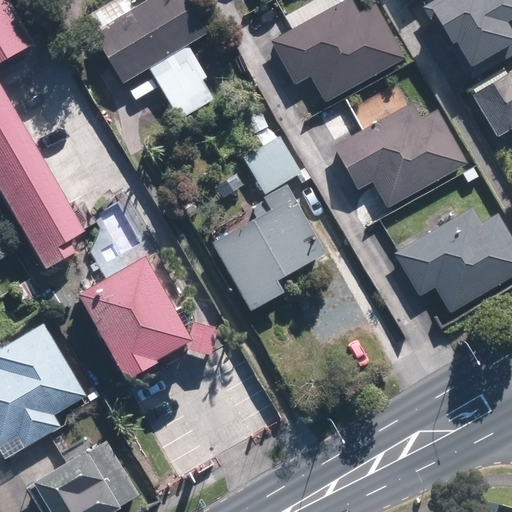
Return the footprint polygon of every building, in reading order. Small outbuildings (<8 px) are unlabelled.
[(0,0),(0,192),(43,267),(73,250),(66,238),(81,229),(0,87),(0,58),(31,41),(7,0),(0,0)] [(203,73),(184,42),(204,30),(186,0),(136,0),(88,29),(119,80),(145,65),(177,118),(211,98),(198,76),(203,73)] [(356,14),(348,0),(342,0),(267,40),(291,85),(307,76),(321,103),(403,59),(373,4),(356,14)] [(430,0),(418,7),(443,49),(447,48),(466,81),(511,53),(511,1),(511,0),(430,0)] [(511,69),(469,95),(494,137),(511,126),(511,69)] [(248,133),(265,125),(254,101),(236,110),(248,133)] [(417,118),(408,102),(329,146),(353,191),(369,182),(384,209),(465,164),(434,109),(417,118)] [(265,207),(207,240),(245,306),(279,287),(273,277),(320,251),(281,180),(298,170),(277,134),(241,154),(262,192),(258,193),(265,207)] [(478,222),(469,206),(390,252),(415,295),(431,287),(446,313),(511,275),(511,242),(495,213),(478,222)] [(184,333),(139,252),(71,289),(119,375),(151,357),(149,355),(154,353),(158,361),(185,346),(206,352),(214,326),(189,318),(184,333)] [(22,446),(58,426),(51,414),(85,394),(42,322),(0,346),(0,444),(16,435),(22,446)] [(31,481),(48,511),(108,511),(137,495),(104,438),(31,481)]
